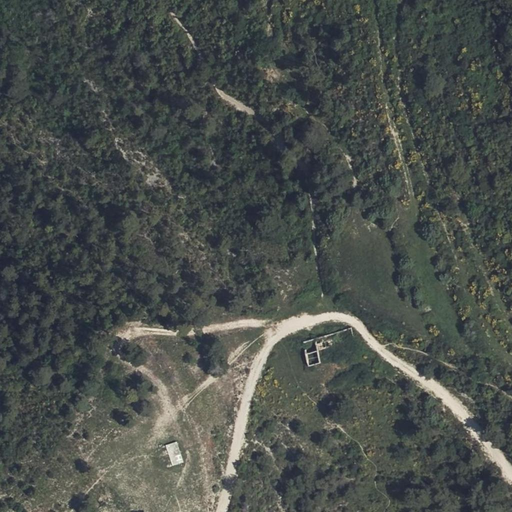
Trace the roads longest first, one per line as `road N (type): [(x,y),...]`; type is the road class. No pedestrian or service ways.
road 1 (track): [(277,329),(120,339),(126,361),(173,400),(158,435),(161,459)]
road 2 (track): [(321,313),(277,329),(258,366),(218,511)]
road 3 (track): [(511,461),(448,390),(393,346)]
